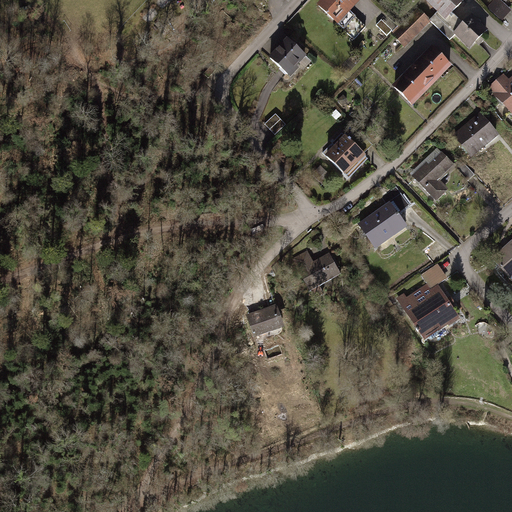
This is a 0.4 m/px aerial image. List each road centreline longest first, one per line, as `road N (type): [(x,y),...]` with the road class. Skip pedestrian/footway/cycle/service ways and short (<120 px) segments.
road 1 (track): [(0,281),(140,231),(312,214)]
road 2 (residential): [(312,214),(225,101),(222,86),(298,0)]
road 3 (residential): [(312,214),(390,168),(511,42)]
road 4 (residential): [(511,322),(462,265),(466,246),(511,207)]
